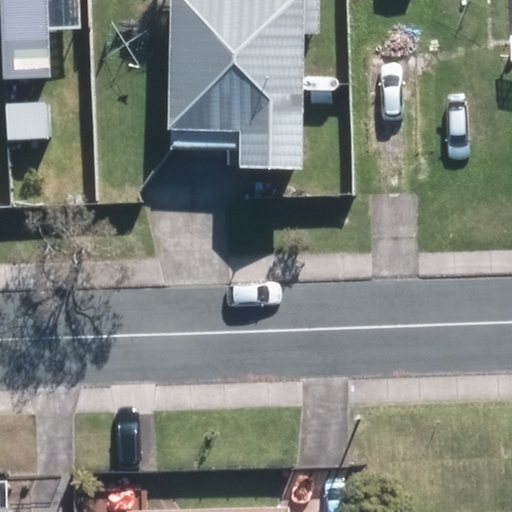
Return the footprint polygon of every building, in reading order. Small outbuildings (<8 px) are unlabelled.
[(0,0),(0,138),(18,139),(18,144),(48,144),(45,44),(17,45),(16,0),(0,0)] [(222,62),(180,63),(180,100),(222,99),(222,62)] [(229,113),(135,115),(137,182),(231,179),(229,113)] [(0,511),(12,511),(12,500),(0,500),(0,511)] [(289,511),(290,500),(126,504),(125,511),(289,511)]
